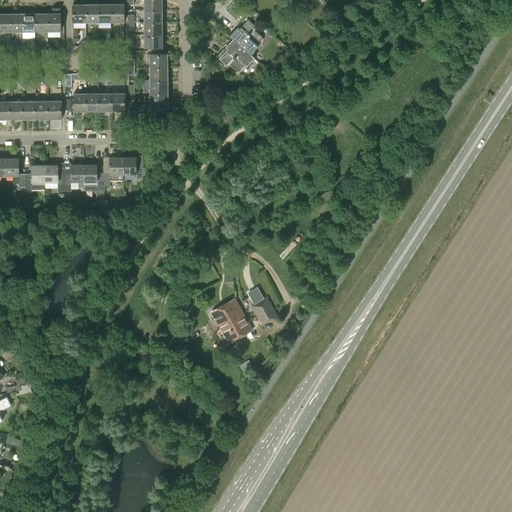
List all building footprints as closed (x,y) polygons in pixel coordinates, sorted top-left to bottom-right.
[(143,0),(144,11),(162,11),(161,0),(143,0)] [(237,20),(244,11),(233,1),(225,10),(237,20)] [(72,22),(86,21),(86,3),(72,3),(72,22)] [(99,21),(99,3),(86,3),(86,21),(99,21)] [(111,21),(111,3),(99,3),(99,21),(111,21)] [(123,3),(111,3),(111,21),(123,21),(123,3)] [(144,23),(162,23),(162,11),(144,11),(144,23)] [(60,12),(47,13),(48,31),(60,31),(60,12)] [(0,31),(10,31),(10,13),(0,13),(0,31)] [(23,31),(22,13),(10,13),(10,31),(23,31)] [(35,31),(35,13),(22,13),(23,31),(35,31)] [(48,31),(47,13),(35,13),(35,31),(48,31)] [(229,36),(232,39),(250,55),(256,48),(254,47),(262,38),(254,30),(256,28),(245,18),(229,36)] [(144,35),(162,35),(162,23),(144,23),(144,35)] [(162,48),(162,35),(144,35),(144,48),(162,48)] [(102,46),(107,50),(115,42),(111,37),(102,46)] [(78,46),(82,50),(90,42),(86,38),(78,46)] [(254,58),(250,55),(232,39),(216,57),(226,67),(229,64),(237,72),(245,64),(247,66),(254,58)] [(94,46),(90,42),(82,50),(86,54),(94,46)] [(119,46),(115,42),(107,50),(111,54),(119,46)] [(15,53),(19,57),(28,48),(23,44),(15,53)] [(40,52),(44,56),(52,48),(48,44),(40,52)] [(32,52),(28,48),(19,57),(23,61),(32,52)] [(56,52),(52,48),(44,56),(48,60),(56,52)] [(149,54),(149,67),(167,67),(167,54),(149,54)] [(86,64),(82,69),(90,77),(94,73),(86,64)] [(111,64),(107,69),(115,77),(119,72),(111,64)] [(149,80),(167,80),(167,67),(149,67),(149,80)] [(86,81),(90,77),(82,69),(78,73),(85,80),(86,81)] [(111,81),(115,77),(107,69),(103,72),(111,81)] [(23,71),(19,76),(27,84),(32,79),(23,71)] [(48,71),(44,75),(52,84),(57,79),(48,71)] [(72,74),(65,74),(65,86),(72,86),(72,80),(85,80),(78,73),(77,74),(72,74)] [(48,88),(52,84),(44,75),(40,79),(48,88)] [(23,88),(27,84),(19,76),(15,80),(23,88)] [(149,92),(167,92),(167,80),(149,80),(149,92)] [(112,111),(111,92),(99,93),(99,111),(112,111)] [(124,92),(111,92),(112,111),(125,111),(124,92)] [(149,105),(167,104),(167,92),(149,92),(149,105)] [(74,111),(86,111),(86,93),(73,93),(74,111)] [(99,111),(99,93),(86,93),(86,111),(99,111)] [(48,118),(48,100),(36,101),(36,119),(48,118)] [(61,100),(48,100),(48,118),(61,118),(61,100)] [(0,119),(11,119),(11,101),(0,101),(0,119)] [(23,119),(23,101),(11,101),(11,119),(23,119)] [(36,119),(36,101),(23,101),(23,119),(36,119)] [(167,118),(167,104),(149,105),(149,118),(167,118)] [(109,157),(109,173),(102,173),(102,186),(109,186),(109,181),(122,181),(122,157),(109,157)] [(135,165),(135,157),(122,157),(122,181),(123,181),(123,174),(135,174),(135,178),(141,178),(141,165),(135,165)] [(17,174),(17,158),(4,158),(4,175),(12,175),(12,183),(18,183),(18,187),(24,187),(24,174),(17,174)] [(83,163),(83,164),(83,188),(90,188),(90,190),(102,190),(102,186),(102,173),(96,173),(96,164),(89,164),(89,163),(88,161),(85,161),(83,163)] [(44,182),(57,182),(57,192),(63,192),(63,173),(57,173),(56,164),(43,165),(44,182)] [(70,192),(70,181),(78,181),(78,188),(83,188),(83,164),(70,164),(70,173),(63,173),(63,192),(70,192)] [(30,165),(31,174),(24,174),(24,187),(24,191),(31,191),(31,189),(44,189),(44,182),(43,165),(30,165)] [(254,305),(264,299),(257,287),(247,293),(254,305)] [(251,307),(261,325),(277,316),(267,298),(264,299),(254,305),(251,307)] [(211,312),(228,344),(252,330),(234,299),(211,312)] [(16,374),(18,385),(20,385),(32,383),(29,372),(16,374)] [(20,385),(18,385),(6,388),(7,394),(21,391),(20,385)] [(0,417),(0,409),(2,408),(3,409),(11,405),(7,396),(0,399),(0,420),(1,420),(0,417)]
